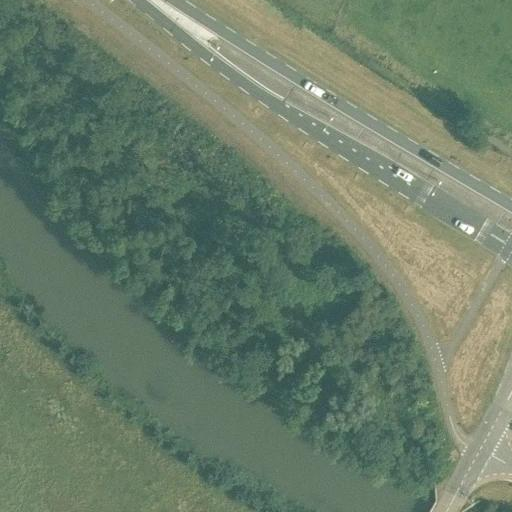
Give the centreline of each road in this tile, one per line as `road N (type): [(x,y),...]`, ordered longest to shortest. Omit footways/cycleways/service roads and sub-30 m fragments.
road 1 (primary): [(137,0),(281,109),(511,248)]
road 2 (primary): [(511,209),(168,0)]
